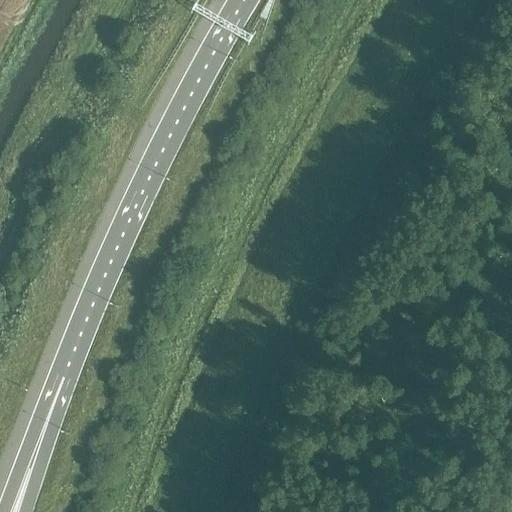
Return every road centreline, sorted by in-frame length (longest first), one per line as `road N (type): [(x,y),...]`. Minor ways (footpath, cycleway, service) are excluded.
road 1 (motorway): [(247,0),(126,227),(64,378)]
road 2 (motorway): [(64,378),(38,419),(1,511)]
road 3 (motorway): [(64,378),(26,511)]
